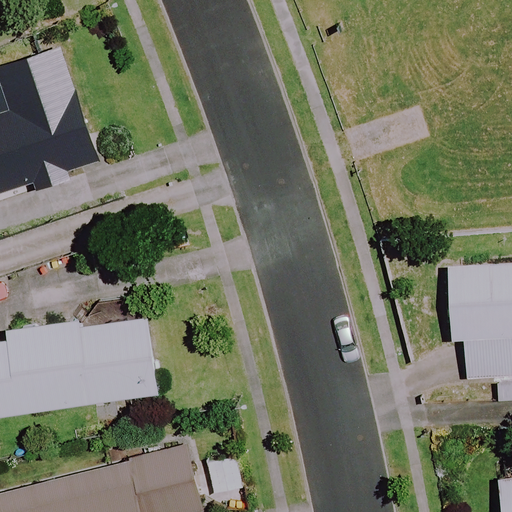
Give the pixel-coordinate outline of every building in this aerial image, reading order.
[(0,192),(98,161),(60,45),(0,63),(0,65),(15,111),(0,115),(0,192)] [(466,334),(466,376),(511,376),(511,268),(451,268),(451,333),(466,334)] [(0,414),(160,391),(148,315),(82,325),(81,320),(8,331),(9,341),(0,342),(0,414)] [(186,511),(203,508),(186,442),(0,491),(0,511),(186,511)] [(511,511),(511,476),(500,478),(504,511),(511,511)]
